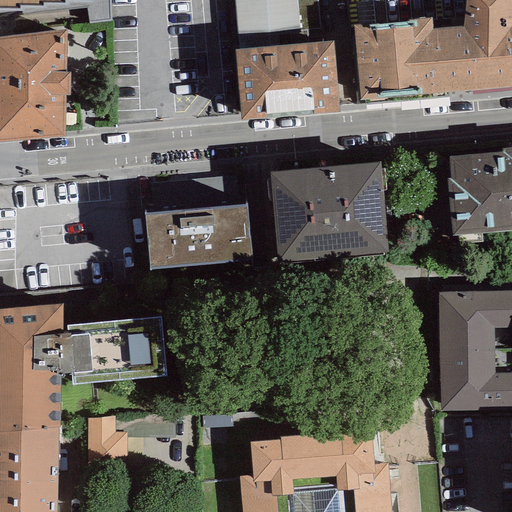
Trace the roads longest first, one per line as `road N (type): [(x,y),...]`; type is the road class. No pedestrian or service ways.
road 1 (residential): [(0,164),(511,116)]
road 2 (unknown): [(152,0),(156,92),(170,149)]
road 3 (unknown): [(197,146),(215,90),(211,0)]
